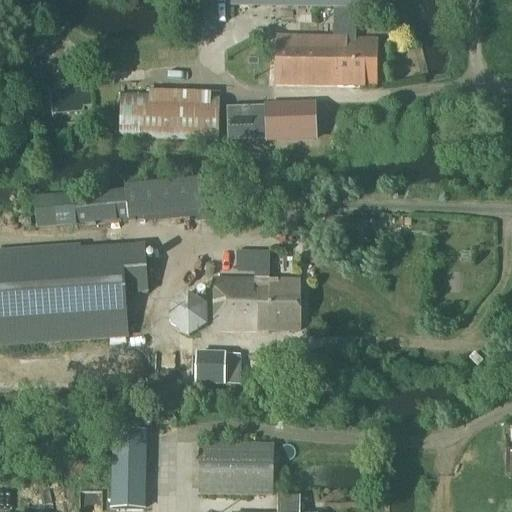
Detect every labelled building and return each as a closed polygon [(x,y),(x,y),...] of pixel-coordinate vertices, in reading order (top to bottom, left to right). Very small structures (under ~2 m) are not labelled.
[(358,8),(358,0),(233,0),(233,7),(358,8)] [(276,39),(275,88),(376,90),(377,41),(354,41),(355,13),(338,12),(333,12),(332,41),(276,39)] [(218,138),(219,96),(120,96),(119,137),(218,138)] [(226,147),(317,143),(315,105),(224,108),(226,147)] [(80,252),(0,258),(0,345),(128,337),(125,297),(148,295),(145,248),(80,252)] [(269,282),(269,255),(237,255),(237,274),(254,274),(254,282),(212,282),(213,332),(300,333),(300,282),(269,282)] [(239,389),(240,357),(197,357),(196,388),(239,389)] [(111,434),(108,511),(142,511),(144,435),(111,434)] [(271,497),(272,447),(200,446),(199,496),(271,497)] [(299,511),(299,502),(290,501),(277,501),(276,511),(299,511)]
